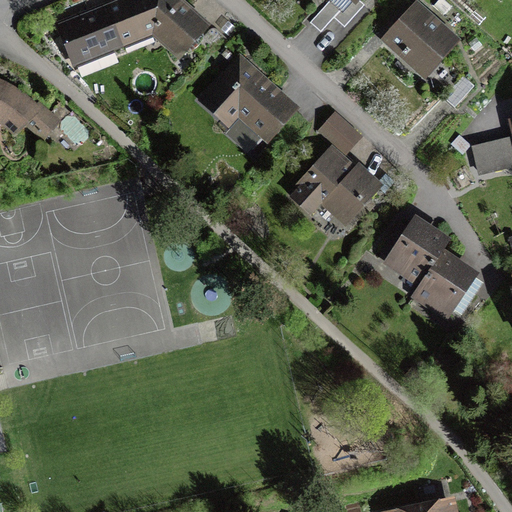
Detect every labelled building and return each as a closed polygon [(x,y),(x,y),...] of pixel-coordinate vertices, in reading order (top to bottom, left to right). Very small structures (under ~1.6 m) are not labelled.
[(178,0),(128,0),(108,8),(120,43),(153,29),(181,54),(206,26),(178,0)] [(353,0),(343,12),(329,0),(309,22),(319,32),(334,17),(345,27),(365,5),(359,0),(353,0)] [(329,0),(343,12),(353,0),(329,0)] [(463,42),(419,6),(384,49),(427,85),(463,42)] [(74,61),(120,43),(108,8),(59,29),(74,61)] [(241,61),(201,108),(232,134),(241,124),(270,149),(302,113),(241,61)] [(474,86),(462,76),(445,98),(456,107),(474,86)] [(0,114),(3,115),(14,122),(10,130),(16,131),(37,109),(16,92),(0,85),(0,114)] [(511,134),(469,145),(477,177),(511,168),(511,134)] [(360,174),(334,150),(288,200),(314,223),(325,211),(350,234),(387,193),(362,171),(360,174)] [(416,222),(386,269),(424,294),(448,257),(455,247),(416,222)] [(481,278),(448,257),(424,294),(417,303),(450,325),(481,278)] [(457,511),(454,499),(418,507),(419,511),(457,511)]
